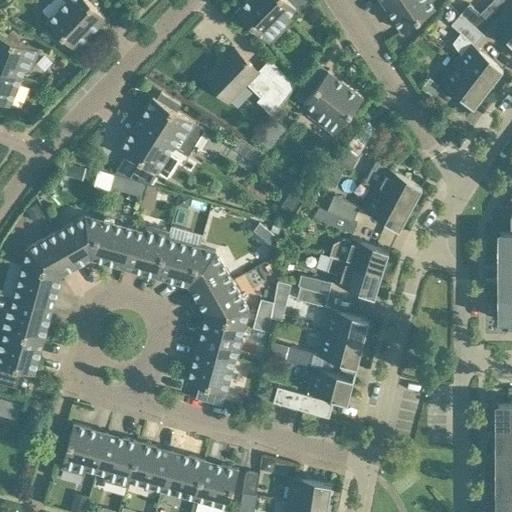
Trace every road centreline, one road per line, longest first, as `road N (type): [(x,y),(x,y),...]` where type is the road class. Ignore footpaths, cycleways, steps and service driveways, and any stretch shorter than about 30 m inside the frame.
road 1 (residential): [(0,208),(191,0)]
road 2 (residential): [(435,235),(402,321),(368,464)]
road 3 (residential): [(368,464),(138,409)]
road 4 (residential): [(138,409),(70,390),(90,311),(108,300),(148,311),(159,326)]
road 5 (residential): [(465,182),(335,0)]
road 6 (residential): [(461,511),(462,360)]
road 7 (residential): [(462,360),(462,279),(435,235)]
